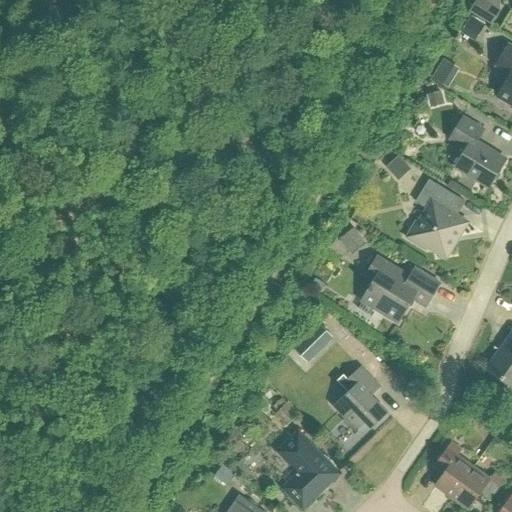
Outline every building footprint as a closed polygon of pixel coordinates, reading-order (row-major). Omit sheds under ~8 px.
[(479,0),(472,12),(495,26),(504,11),(486,0),(479,0)] [(464,34),(480,43),(488,27),(473,19),(464,34)] [(511,106),(511,108),(511,45),(508,44),(495,66),(510,75),(497,97),(511,106)] [(430,95),(433,108),(447,105),(444,92),(430,95)] [(455,167),(487,185),(489,182),(494,180),(506,160),(477,142),(485,130),(463,117),(450,139),(463,147),(464,152),(455,167)] [(388,168),(400,182),(413,171),(400,157),(388,168)] [(419,222),(417,221),(406,238),(426,250),(427,247),(446,258),(468,222),(452,213),(460,198),(430,180),(416,202),(427,209),(419,222)] [(342,239),(354,255),(368,244),(356,228),(342,239)] [(362,301),(398,323),(413,299),(426,307),(440,283),(415,268),(410,277),(378,257),(367,274),(375,279),(362,301)] [(320,325),(313,332),(326,345),(333,338),(320,325)] [(511,332),(487,368),(511,385),(511,332)] [(347,380),(353,387),(333,406),(357,431),(366,422),(372,429),(389,413),(372,395),(381,387),(361,366),(347,380)] [(275,416),(286,427),(299,414),(289,403),(287,405),(282,400),(273,408),(277,413),(275,416)] [(298,473),(282,488),(303,510),(341,473),(299,430),(277,451),(298,473)] [(435,485),(452,498),(474,467),(458,455),(462,450),(451,442),(436,463),(446,470),(435,485)] [(214,478),(228,488),(237,476),(223,466),(214,478)] [(452,498),(469,510),(480,495),(490,502),(505,481),(494,473),(490,479),(474,467),(452,498)] [(511,511),(511,494),(499,511),(511,511)] [(264,511),(239,495),(227,511),(264,511)]
